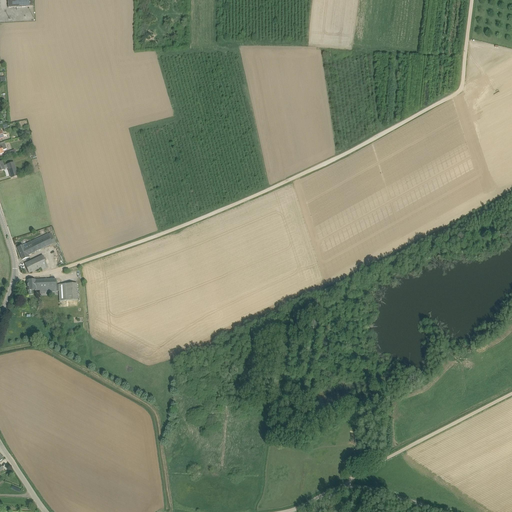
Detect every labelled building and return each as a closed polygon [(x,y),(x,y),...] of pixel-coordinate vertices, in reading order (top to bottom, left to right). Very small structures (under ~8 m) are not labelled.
[(3,166),(2,162),(0,162),(0,171),(5,170),(7,169),(11,178),(18,176),(14,162),(6,165),(3,166)] [(28,256),(52,244),(47,234),(27,244),(28,247),(24,248),(23,246),(17,248),(22,260),(28,257),(28,256)] [(43,256),(25,264),(29,273),(41,268),(42,271),(48,268),(43,256)] [(58,291),(58,285),(56,285),(56,279),(36,280),(27,281),(28,291),(28,294),(28,295),(33,295),(33,291),(38,291),(38,293),(56,292),(56,291),(58,291)] [(78,300),(77,284),(59,285),(58,285),(58,291),(59,301),(78,300)]
